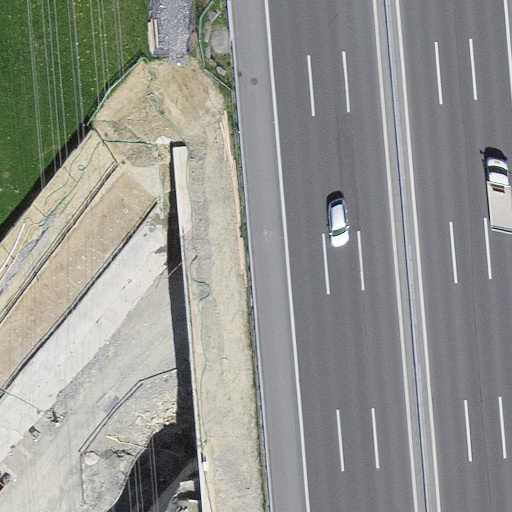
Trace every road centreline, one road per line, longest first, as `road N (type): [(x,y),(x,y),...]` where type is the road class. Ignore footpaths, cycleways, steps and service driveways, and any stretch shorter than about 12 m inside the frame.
road 1 (primary): [(498,0),(48,511)]
road 2 (motorway): [(322,0),(364,511)]
road 3 (motorway): [(493,511),(451,0)]
